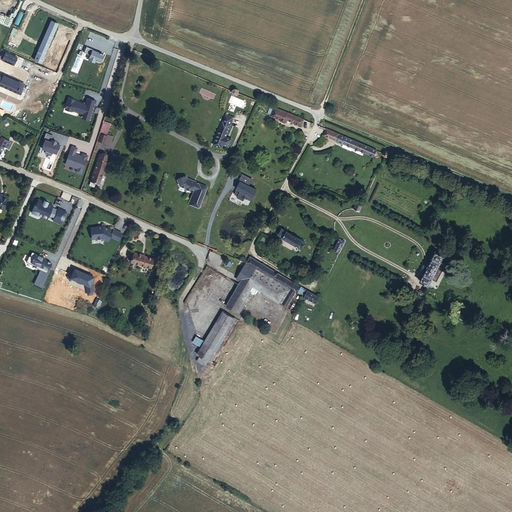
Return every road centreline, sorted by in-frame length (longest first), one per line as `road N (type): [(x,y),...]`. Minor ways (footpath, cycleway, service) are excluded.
road 1 (residential): [(0,165),(199,249)]
road 2 (track): [(511,195),(316,115)]
road 3 (unclassified): [(128,39),(316,115)]
road 4 (unknown): [(50,7),(26,62),(48,72),(72,74),(119,36)]
road 5 (unknown): [(128,39),(91,142),(57,131)]
road 6 (unknown): [(369,5),(316,115)]
